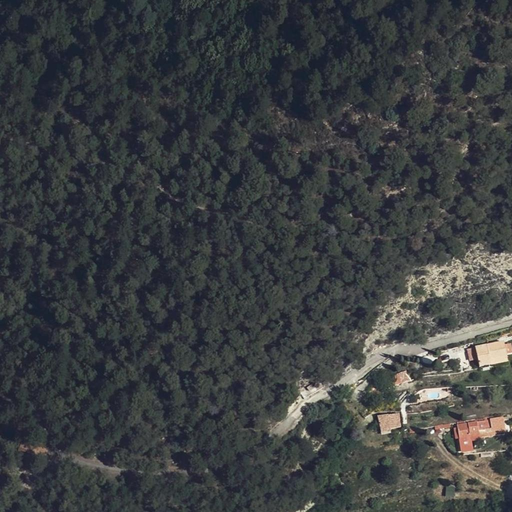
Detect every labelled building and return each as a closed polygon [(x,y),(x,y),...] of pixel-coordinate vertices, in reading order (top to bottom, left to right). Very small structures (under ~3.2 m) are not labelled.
[(492,364),(491,357),(506,355),(503,339),(475,344),(479,366),(492,364)] [(474,346),(466,348),(469,361),(477,358),(474,346)] [(492,364),(507,361),(506,355),(491,357),(492,364)] [(408,375),(399,370),(396,373),(400,383),(410,379),(408,375)] [(400,383),(396,373),(387,379),(391,387),(400,383)] [(384,421),(394,420),(393,413),(382,413),(384,421)] [(394,426),(405,424),(404,423),(403,413),(393,413),(394,420),(394,426)] [(493,418),(461,423),(464,438),(476,436),(475,430),(494,427),(493,418)] [(395,428),(394,426),(394,420),(384,421),(385,429),(395,428)]
